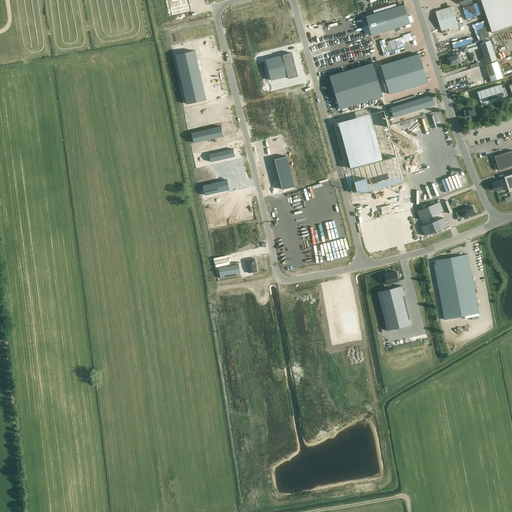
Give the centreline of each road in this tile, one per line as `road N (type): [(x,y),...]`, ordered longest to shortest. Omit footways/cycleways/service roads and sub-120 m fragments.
road 1 (unclassified): [(243,0),(223,5),(217,16),(276,272),(290,280),(363,266)]
road 2 (unclassified): [(293,0),(363,266)]
road 3 (unclassified): [(499,217),(486,206),(456,130),(416,0)]
road 4 (track): [(0,289),(24,511)]
road 5 (unknown): [(425,251),(440,318),(474,319),(483,307),(466,235)]
road 6 (unclassified): [(363,266),(425,251),(499,217)]
